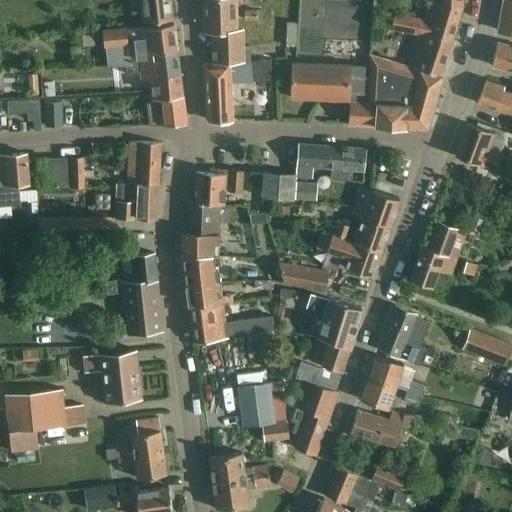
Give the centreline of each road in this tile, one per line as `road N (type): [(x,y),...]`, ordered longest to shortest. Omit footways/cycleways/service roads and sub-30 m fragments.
road 1 (tertiary): [(297,511),(323,466),(437,143)]
road 2 (residential): [(202,511),(167,250),(191,134)]
road 3 (residential): [(0,138),(191,134)]
road 4 (tertiary): [(437,143),(483,0)]
road 5 (residential): [(295,132),(437,143)]
road 6 (residential): [(198,134),(189,0)]
